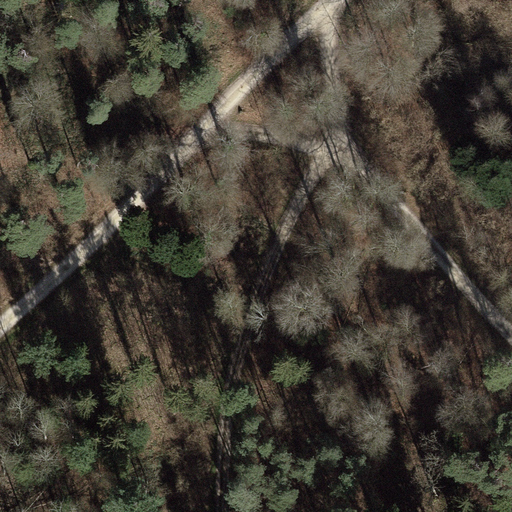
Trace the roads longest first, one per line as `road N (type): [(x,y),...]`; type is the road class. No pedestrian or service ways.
road 1 (unclassified): [(0,340),(84,263),(328,0)]
road 2 (track): [(334,160),(293,216),(233,418),(225,511)]
road 3 (track): [(511,333),(374,181),(334,160)]
road 4 (track): [(333,0),(334,160)]
road 5 (track): [(334,160),(207,122)]
